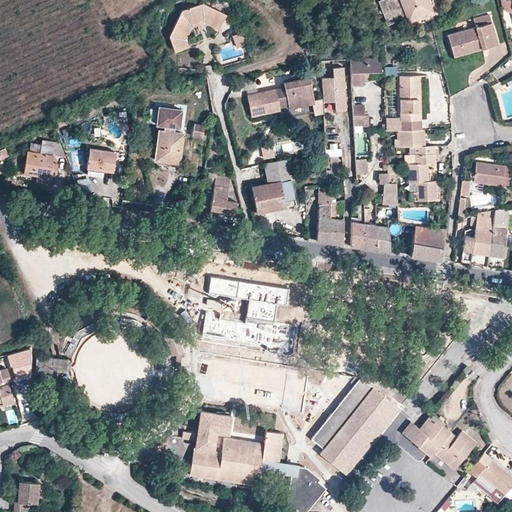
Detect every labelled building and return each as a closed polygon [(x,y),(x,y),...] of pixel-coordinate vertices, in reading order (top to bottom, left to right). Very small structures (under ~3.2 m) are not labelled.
[(430,7),(427,0),(375,0),(384,22),(404,15),(405,17),(430,7)] [(497,0),(498,7),(498,8),(507,7),(507,5),(506,0),(497,0)] [(203,21),(221,27),(225,13),(202,4),(179,12),(168,34),(175,50),(189,45),(184,36),(191,26),(203,21)] [(453,54),(496,41),(488,13),(471,18),(473,25),(447,33),(453,54)] [(219,31),(221,27),(203,21),(191,26),(184,36),(189,45),(193,45),(191,35),(206,28),(219,31)] [(236,46),(246,42),(242,32),(232,36),(236,46)] [(348,62),(350,89),(363,88),(363,84),(367,84),(366,76),(382,75),(381,61),(348,62)] [(345,103),(342,62),(332,63),(333,71),(320,72),(321,95),(332,94),(333,104),(345,103)] [(282,83),(243,92),(248,114),(278,107),(277,100),(285,98),(286,105),(312,99),(306,71),(281,77),(282,83)] [(414,88),(417,88),(416,76),(396,77),(398,121),(419,120),(418,113),(415,113),(414,88)] [(178,125),(179,108),(156,106),(155,124),(163,124),(162,129),(157,129),(155,159),(180,160),(181,131),(172,130),(173,125),(178,125)] [(351,109),(351,119),(363,118),(363,109),(351,109)] [(398,126),(398,117),(385,117),(386,127),(398,126)] [(363,118),(351,119),(352,129),(368,128),(367,118),(363,118)] [(419,131),(419,120),(398,121),(399,131),(419,131)] [(189,123),(188,136),(196,136),(197,124),(189,123)] [(397,131),(398,148),(406,148),(407,156),(407,164),(405,165),(406,180),(414,180),(415,199),(437,198),(435,178),(428,179),(427,161),(435,160),(434,153),(434,146),(423,147),(423,139),(422,131),(419,131),(399,131),(397,131)] [(257,148),(265,183),(280,180),(289,178),(292,178),(285,142),(257,148)] [(327,143),(328,154),(337,153),(336,142),(327,143)] [(22,176),(47,180),(49,166),(50,158),(52,145),(39,143),(37,156),(26,155),(22,176)] [(57,145),(52,145),(50,158),(62,159),(57,145)] [(100,167),(111,168),(113,149),(87,146),(85,165),(100,167)] [(365,160),(353,160),(354,175),(365,175),(365,160)] [(462,179),(459,195),(468,196),(470,182),(508,186),(511,167),(477,162),(475,175),(470,174),(469,180),(462,179)] [(49,166),(47,180),(47,185),(52,186),(55,167),(49,166)] [(385,174),(386,184),(396,184),(394,166),(385,166),(385,170),(385,174)] [(203,194),(211,196),(214,174),(207,173),(203,194)] [(214,174),(211,196),(208,209),(238,214),(239,208),(232,206),(233,201),(223,200),(226,180),(219,178),(220,175),(214,174)] [(381,204),(396,204),(396,184),(386,184),(385,174),(376,174),(376,183),(381,183),(381,204)] [(289,178),(280,180),(281,185),(291,188),(289,178)] [(265,183),(250,186),(254,205),(283,200),(285,206),(294,204),(291,188),(281,185),(280,180),(265,183)] [(354,185),(343,185),(343,195),(355,193),(355,185),(354,185)] [(331,186),(325,186),(319,186),(315,241),(328,243),(330,218),(330,201),(330,198),(331,186)] [(254,205),(256,211),(285,206),(283,200),(254,205)] [(358,213),(363,213),(363,205),(356,205),(352,208),(351,213),(358,213)] [(494,209),(488,254),(502,256),(507,215),(500,214),(501,206),(494,209)] [(469,251),(488,254),(494,209),(474,213),(472,237),(469,251)] [(350,246),(363,248),(363,217),(363,213),(358,213),(358,222),(351,221),(350,246)] [(363,248),(375,250),(375,224),(368,223),(368,217),(363,217),(363,248)] [(343,245),(343,220),(335,219),(330,218),(328,243),(343,245)] [(389,252),(389,244),(388,223),(385,222),(385,219),(381,218),(381,224),(375,224),(375,250),(389,252)] [(441,260),(445,228),(430,227),(428,243),(411,241),(409,255),(441,260)] [(468,259),(469,251),(472,237),(462,236),(459,259),(468,259)] [(217,312),(204,310),(200,337),(289,352),(294,323),(274,320),(277,302),(285,303),(287,290),(212,278),(210,293),(249,299),(245,324),(216,319),(217,312)] [(156,312),(149,307),(143,317),(149,320),(155,326),(162,334),(167,341),(169,347),(170,352),(173,353),(173,370),(181,371),(181,364),(181,357),(184,356),(178,343),(174,334),(169,326),(163,319),(156,312)] [(31,348),(7,354),(14,378),(31,372),(31,348)] [(70,374),(71,359),(37,358),(36,373),(70,374)] [(0,398),(2,404),(15,401),(9,382),(1,385),(0,382),(0,379),(10,377),(8,368),(0,370),(0,369),(0,398)] [(318,454),(338,470),(371,431),(376,436),(398,409),(359,377),(309,439),(322,450),(318,454)] [(193,440),(192,445),(213,449),(215,430),(226,432),(229,412),(198,408),(195,431),(193,440)] [(441,422),(429,412),(416,428),(412,425),(403,436),(428,456),(431,452),(451,468),(472,443),(458,432),(453,437),(449,443),(444,439),(448,433),(439,425),(441,422)] [(403,436),(412,425),(408,422),(399,433),(403,436)] [(195,431),(182,429),(181,438),(193,440),(195,431)] [(249,439),(223,435),(220,450),(213,449),(192,445),(188,471),(255,481),(258,466),(250,464),(251,456),(276,460),(281,432),(265,429),(263,441),(249,439)] [(344,475),(376,436),(371,431),(338,470),(344,475)] [(453,437),(448,433),(444,439),(449,443),(453,437)] [(475,477),(478,474),(494,486),(502,493),(511,481),(511,478),(490,460),(488,462),(479,454),(467,470),(475,477)] [(303,511),(323,490),(315,484),(317,481),(319,478),(306,467),(292,463),(285,511),(303,511)] [(487,494),(494,486),(478,474),(475,477),(468,486),(476,493),(480,488),(487,494)] [(12,510),(27,511),(28,499),(37,500),(39,479),(19,478),(17,499),(13,498),(12,510)] [(446,500),(440,508),(444,511),(450,504),(446,500)]
